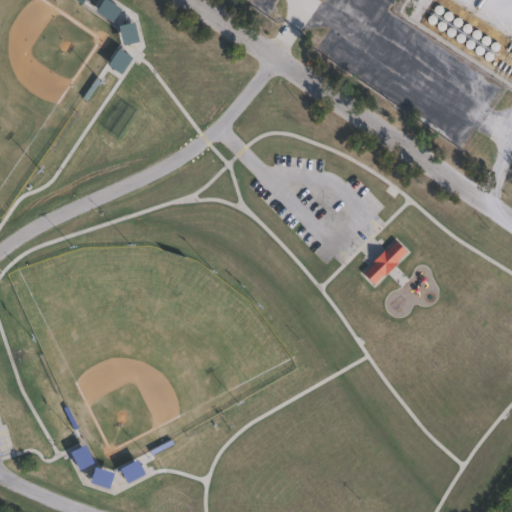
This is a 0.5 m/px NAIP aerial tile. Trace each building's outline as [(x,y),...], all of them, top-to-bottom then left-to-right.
[(136,22),(117,26),(120,45),(139,41),(136,22)] [(132,58),(117,47),(106,63),(121,74),(132,58)] [(360,272),(373,285),(407,252),(394,239),(360,272)] [(69,452),(79,471),(95,463),(85,444),(69,452)] [(119,468),(126,483),(146,473),(139,458),(119,468)] [(89,482),(110,489),(115,473),(95,466),(89,482)]
